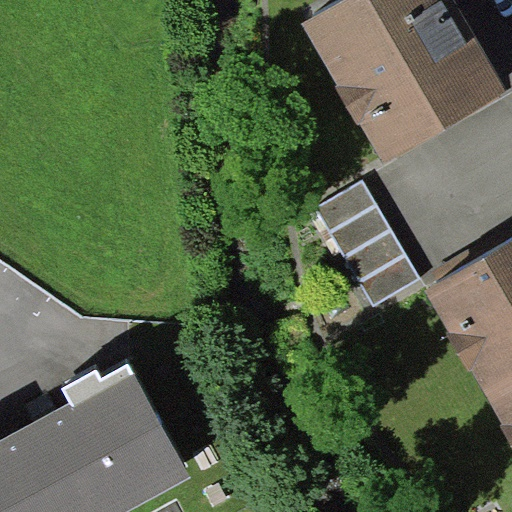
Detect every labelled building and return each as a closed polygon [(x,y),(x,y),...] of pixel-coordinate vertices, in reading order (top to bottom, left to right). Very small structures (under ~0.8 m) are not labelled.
[(507,92),(452,0),(341,0),(302,23),(338,84),(335,86),(358,125),(361,123),(385,164),(507,92)] [(363,180),(316,207),(374,305),(421,278),(363,180)] [(425,290),(511,439),(511,238),(478,259),(438,282),(425,290)] [(438,282),(478,259),(472,247),(431,271),(438,282)] [(74,406),(134,373),(128,363),(102,377),(97,369),(63,388),(71,402),(74,406)] [(0,511),(125,511),(190,477),(134,373),(74,406),(71,402),(0,440),(0,511)]
